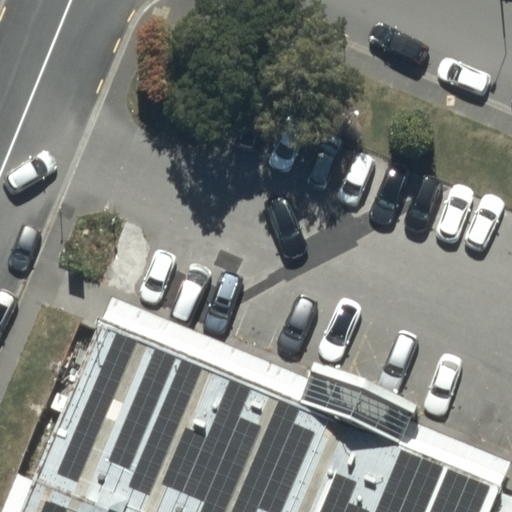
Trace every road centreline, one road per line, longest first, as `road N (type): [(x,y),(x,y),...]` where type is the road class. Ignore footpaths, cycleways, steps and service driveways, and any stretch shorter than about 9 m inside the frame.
road 1 (residential): [(77,0),(0,182)]
road 2 (residential): [(391,0),(511,49)]
